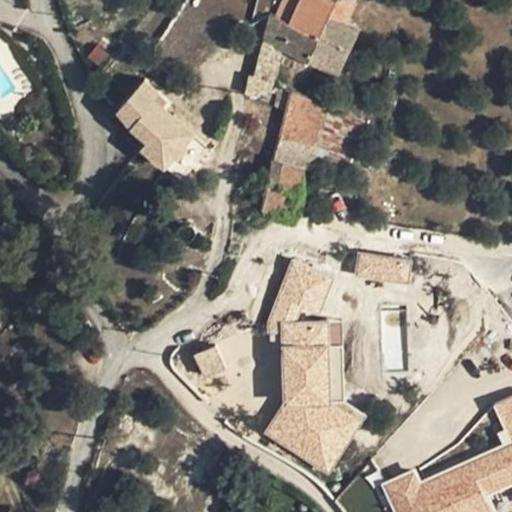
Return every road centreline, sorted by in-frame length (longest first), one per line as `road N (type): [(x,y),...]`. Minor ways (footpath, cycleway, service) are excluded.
road 1 (residential): [(122,355),(209,311),(268,239),(346,232),(483,252)]
road 2 (track): [(188,324),(213,256),(235,89),(262,0)]
road 3 (residential): [(36,0),(91,124),(94,168),(88,187),(49,220)]
road 4 (residential): [(67,511),(95,396),(122,355)]
road 5 (residential): [(122,355),(49,220)]
